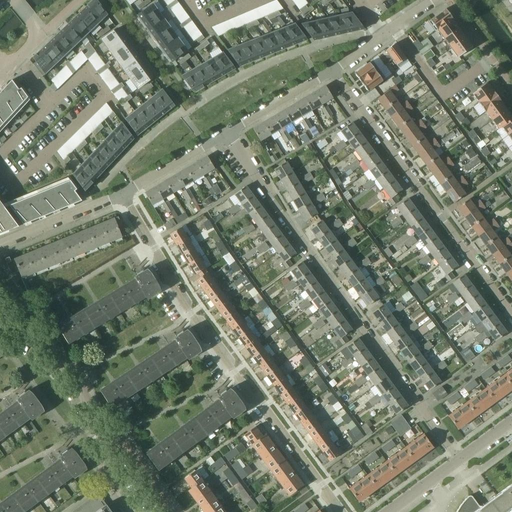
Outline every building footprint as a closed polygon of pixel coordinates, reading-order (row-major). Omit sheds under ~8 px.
[(95,0),(93,0),(86,8),(98,24),(107,15),(95,0)] [(153,4),(137,16),(144,25),(160,14),(153,4)] [(86,8),(77,16),(89,32),(98,24),(86,8)] [(445,9),(428,22),(435,32),(437,30),(452,19),(452,20),(453,19),(448,14),(445,9)] [(351,13),(339,16),(351,33),(363,30),(351,13)] [(160,14),(144,25),(151,34),(166,23),(160,14)] [(77,16),(68,24),(80,41),(81,40),(84,37),(89,32),(77,16)] [(282,27),(285,24),(279,16),(276,19),(282,27)] [(339,16),(327,19),(339,35),(351,33),(339,16)] [(327,19),(315,22),(326,38),(339,35),(327,19)] [(459,28),(452,20),(452,19),(437,30),(444,39),(459,28)] [(315,22),(302,25),(314,41),(326,38),(315,22)] [(166,23),(151,34),(158,44),(173,32),(166,23)] [(68,24),(60,33),(72,49),(80,41),(68,24)] [(294,24),(283,29),(295,45),(306,41),(294,24)] [(465,38),(459,28),(444,39),(451,48),(465,38)] [(117,29),(101,40),(108,50),(124,39),(117,29)] [(283,29),(272,33),(284,49),(295,45),(283,29)] [(173,32),(158,44),(164,53),(180,41),(173,32)] [(60,33),(51,41),(63,57),(72,49),(60,33)] [(272,33),(261,37),(273,54),(284,49),(272,33)] [(84,37),(81,40),(86,46),(89,43),(84,37)] [(261,37),(250,42),(262,58),(273,54),(261,37)] [(472,47),(465,38),(451,48),(458,58),(472,47)] [(124,39),(108,50),(116,60),(131,48),(124,39)] [(51,41),(42,49),(54,66),(63,57),(51,41)] [(180,41),(164,53),(172,62),(187,51),(180,41)] [(250,42),(239,46),(251,62),(262,58),(250,42)] [(395,44),(386,51),(389,55),(392,60),(399,68),(402,73),(411,66),(408,61),(395,44)] [(239,46),(228,51),(240,67),(251,62),(239,46)] [(131,48),(116,60),(123,70),(138,58),(131,48)] [(42,49),(33,58),(36,62),(33,64),(42,77),(54,66),(42,49)] [(430,49),(421,56),(426,62),(431,58),(431,59),(435,56),(430,49)] [(222,53),(212,59),(224,75),(234,69),(222,53)] [(145,68),(138,58),(123,70),(130,79),(145,68)] [(212,59),(202,65),(214,81),(224,75),(212,59)] [(361,83),(379,70),(372,61),(354,74),(361,83)] [(202,65),(192,70),(204,87),(214,81),(202,65)] [(145,68),(130,79),(137,90),(153,78),(145,68)] [(192,70),(182,76),(194,93),(204,87),(192,70)] [(368,92),(385,79),(379,70),(361,83),(368,92)] [(417,73),(413,77),(418,83),(422,80),(417,73)] [(11,80),(0,92),(0,127),(28,98),(21,89),(19,90),(11,80)] [(487,83),(472,94),(478,103),(479,103),(493,92),(487,83)] [(326,86),(315,93),(322,104),(332,98),(326,86)] [(396,101),(392,95),(398,90),(395,86),(392,89),(388,91),(385,94),(381,96),(378,99),(385,109),(396,101)] [(162,90),(152,97),(164,114),(174,106),(162,90)] [(494,92),(493,92),(479,103),(478,103),(485,113),(485,112),(500,101),(500,102),(501,101),(494,92)] [(311,110),(322,104),(315,93),(305,99),(311,110)] [(152,97),(144,105),(155,121),(164,114),(152,97)] [(301,116),(311,110),(305,99),(294,105),(301,116)] [(385,109),(392,118),(409,106),(406,101),(400,106),(396,101),(385,109)] [(506,110),(500,102),(500,101),(485,112),(491,121),(506,110)] [(144,105),(135,112),(147,128),(155,121),(144,105)] [(291,122),(301,116),(294,105),(284,111),(291,122)] [(324,114),(330,110),(327,106),(321,109),(324,114)] [(409,106),(392,118),(399,128),(410,120),(406,114),(412,110),(409,106)] [(332,115),(330,110),(324,114),(326,118),(332,115)] [(511,117),(506,110),(491,121),(498,130),(501,127),(511,118),(511,117)] [(281,128),(291,122),(284,111),(274,117),(281,128)] [(135,112),(125,119),(137,135),(147,128),(135,112)] [(274,117),(264,123),(270,135),(281,128),(274,117)] [(303,126),(309,123),(306,118),(300,122),(303,126)] [(511,118),(501,127),(507,136),(511,132),(511,118)] [(399,128),(406,137),(423,124),(421,120),(420,120),(413,125),(410,120),(399,128)] [(121,123),(113,132),(125,148),(133,139),(121,123)] [(270,135),(264,123),(253,129),(260,141),(270,135)] [(312,128),(309,123),(303,126),(306,131),(312,128)] [(341,131),(348,141),(359,133),(351,123),(341,131)] [(423,124),(406,137),(412,147),(423,138),(419,133),(426,128),(423,124)] [(453,140),(456,137),(460,135),(456,129),(453,132),(441,140),(445,145),(449,142),(448,141),(452,138),(453,140)] [(113,132),(105,140),(117,157),(125,148),(113,132)] [(355,150),(366,142),(359,133),(348,141),(355,150)] [(477,145),(481,142),(477,136),(473,139),(477,145)] [(412,147),(419,156),(437,143),(434,138),(427,143),(423,138),(412,147)] [(105,140),(97,149),(109,165),(117,157),(105,140)] [(342,140),(338,144),(342,149),(346,146),(342,140)] [(362,160),(373,152),(366,142),(355,150),(362,160)] [(437,143),(419,156),(426,165),(437,157),(433,152),(440,147),(437,143)] [(312,149),(309,144),(304,147),(307,152),(312,149)] [(342,149),(338,144),(334,147),(335,149),(338,152),(342,149)] [(97,149),(89,157),(101,174),(109,165),(97,149)] [(471,159),(476,156),(471,149),(467,153),(471,159)] [(362,160),(359,163),(360,165),(360,166),(365,173),(369,170),(380,162),(373,152),(362,160)] [(277,160),(274,155),(269,158),(272,163),(277,160)] [(89,157),(81,166),(93,182),(101,174),(89,157)] [(207,157),(197,163),(203,174),(214,168),(207,157)] [(426,165),(433,175),(451,162),(447,157),(441,162),(437,157),(426,165)] [(477,157),(464,167),(467,172),(481,162),(477,157)] [(356,160),(352,163),(356,168),(360,165),(356,160)] [(365,173),(364,174),(369,181),(371,179),(373,182),(376,179),(387,171),(380,162),(369,170),(365,173)] [(451,162),(433,175),(440,184),(451,176),(447,170),(453,165),(451,162)] [(186,169),(193,181),(203,174),(197,163),(186,169)] [(274,169),(281,180),(292,173),(286,163),(274,169)] [(356,168),(352,163),(348,166),(350,169),(352,172),(356,168)] [(81,166),(73,175),(85,191),(93,182),(81,166)] [(176,175),(183,187),(193,181),(186,169),(176,175)] [(383,189),(394,181),(387,171),(376,179),(383,189)] [(310,172),(305,175),(308,181),(313,178),(310,172)] [(287,190),(298,183),(292,173),(281,180),(287,190)] [(166,181),(173,193),(183,187),(176,175),(166,181)] [(308,181),(305,175),(300,178),(304,184),(308,181)] [(447,193),(464,180),(462,177),(461,176),(455,181),(451,176),(440,184),(447,193)] [(69,179),(8,204),(23,225),(81,201),(74,191),(76,190),(69,179)] [(369,181),(366,182),(371,188),(375,184),(373,182),(371,179),(369,181)] [(467,184),(464,180),(447,193),(454,203),(465,195),(461,189),(467,184)] [(156,187),(162,199),(173,193),(166,181),(156,187)] [(211,187),(213,185),(211,181),(205,184),(208,189),(211,187)] [(394,181),(383,189),(391,199),(389,200),(393,206),(398,201),(394,196),(401,191),(394,181)] [(371,188),(366,182),(362,185),(366,191),(371,188)] [(293,200),(304,194),(298,183),(287,190),(293,200)] [(216,184),(213,185),(211,187),(214,193),(216,196),(221,192),(216,184)] [(162,199),(156,187),(145,194),(152,205),(162,199)] [(235,194),(242,204),(253,196),(245,187),(235,194)] [(185,197),(191,193),(188,188),(182,192),(185,197)] [(193,198),(191,193),(185,197),(187,201),(191,199),(193,198)] [(322,193),(317,196),(320,202),(325,199),(322,193)] [(299,211),(310,204),(304,194),(293,200),(299,211)] [(486,195),(479,200),(482,204),(489,199),(489,198),(487,196),(486,195)] [(249,214),(260,206),(253,196),(242,204),(249,214)] [(320,202),(317,196),(312,199),(316,204),(320,202)] [(407,199),(397,207),(401,212),(397,215),(398,217),(400,219),(404,217),(415,209),(407,199)] [(489,199),(482,204),(485,208),(486,210),(493,204),(489,199)] [(457,208),(465,217),(482,204),(479,200),(473,205),(469,200),(457,208)] [(0,201),(0,234),(18,227),(0,201)] [(232,207),(236,213),(240,210),(236,204),(232,207)] [(310,204),(299,211),(305,221),(317,215),(310,204)] [(482,204),(465,217),(472,227),(483,219),(479,213),(485,208),(482,204)] [(256,224),(267,216),(260,206),(249,214),(256,224)] [(232,216),(236,213),(232,207),(228,210),(232,216)] [(411,226),(422,218),(415,209),(404,217),(411,226)] [(215,224),(223,217),(219,213),(212,219),(215,224)] [(263,233),(274,225),(267,216),(256,224),(263,233)] [(22,278),(109,243),(122,238),(121,236),(125,234),(118,217),(114,219),(14,259),(14,260),(11,261),(9,257),(5,259),(9,270),(13,274),(19,271),(22,278)] [(398,217),(394,220),(398,225),(402,222),(398,217)] [(418,236),(429,228),(422,218),(411,226),(418,236)] [(167,230),(176,225),(173,219),(164,225),(167,230)] [(338,219),(334,222),(338,228),(342,225),(338,219)] [(472,227),(478,236),(496,223),(493,219),(486,224),(483,219),(472,227)] [(398,225),(394,220),(390,223),(392,226),(394,228),(398,225)] [(317,239),(328,231),(321,221),(310,229),(317,239)] [(338,228),(334,222),(329,225),(333,231),(338,228)] [(246,226),(250,232),(254,229),(250,223),(246,226)] [(496,223),(478,236),(485,246),(496,238),(492,232),(499,227),(496,223)] [(270,243),(281,235),(274,225),(263,233),(270,243)] [(246,235),(250,232),(246,226),(242,230),(244,232),(246,235)] [(169,235),(176,245),(187,238),(181,228),(169,235)] [(425,246),(436,238),(429,228),(418,236),(425,246)] [(335,240),(328,231),(317,239),(325,248),(335,240)] [(277,253),(288,245),(281,235),(270,243),(277,253)] [(413,236),(408,239),(412,245),(417,241),(413,236)] [(193,248),(187,238),(176,245),(182,255),(193,248)] [(352,238),(348,241),(352,247),(356,244),(352,238)] [(432,255),(443,247),(436,238),(425,246),(432,255)] [(485,246),(492,255),(510,242),(507,238),(500,243),(496,238),(485,246)] [(412,245),(408,239),(404,243),(408,248),(412,245)] [(325,248),(332,258),(342,250),(335,240),(325,248)] [(352,247),(348,241),(343,245),(348,250),(352,247)] [(260,246),(265,251),(269,248),(265,242),(260,246)] [(511,244),(510,242),(492,255),(499,264),(510,256),(506,251),(511,246),(511,244)] [(223,244),(217,248),(219,251),(223,257),(229,254),(225,248),(223,244)] [(288,245),(277,253),(284,262),(282,264),(286,269),(292,265),(288,260),(295,254),(288,245)] [(260,255),(265,251),(260,246),(256,249),(260,255)] [(439,265),(450,257),(443,247),(432,255),(439,265)] [(199,258),(193,248),(182,255),(188,265),(199,258)] [(387,248),(383,251),(389,258),(393,255),(387,248)] [(350,260),(342,250),(332,258),(339,268),(350,260)] [(199,258),(188,265),(194,276),(198,273),(204,269),(206,268),(211,265),(205,255),(199,258)] [(426,255),(422,258),(426,264),(431,260),(426,255)] [(499,264),(506,274),(511,269),(511,258),(510,256),(499,264)] [(450,257),(439,265),(446,275),(444,276),(448,282),(454,277),(450,272),(457,267),(450,257)] [(367,258),(363,261),(367,266),(371,263),(367,258)] [(426,264),(422,258),(418,262),(422,267),(426,264)] [(339,268),(346,277),(357,269),(350,260),(339,268)] [(367,266),(363,261),(358,264),(360,266),(362,269),(367,266)] [(298,280),(309,272),(301,263),(291,270),(298,280)] [(364,279),(369,275),(364,268),(362,269),(360,266),(357,269),(346,277),(353,287),(364,279)] [(68,344),(133,305),(146,297),(148,300),(160,292),(158,286),(152,275),(147,269),(134,277),(136,281),(58,327),(68,344)] [(200,278),(196,281),(203,291),(214,282),(204,269),(198,273),(200,278)] [(305,290),(316,282),(309,272),(298,280),(305,290)] [(244,275),(233,283),(236,287),(247,279),(244,275)] [(460,293),(471,285),(463,275),(453,283),(460,293)] [(381,276),(377,280),(381,285),(385,282),(381,276)] [(364,279),(353,287),(360,296),(371,289),(374,286),(372,283),(371,281),(368,284),(364,279)] [(288,283),(292,289),(296,285),(292,280),(288,283)] [(381,285),(377,280),(372,283),(376,289),(381,285)] [(434,285),(437,289),(444,285),(441,280),(434,285)] [(203,291),(210,300),(221,292),(214,282),(203,291)] [(316,282),(305,290),(312,300),(323,292),(316,282)] [(288,292),(292,289),(288,283),(284,286),(288,292)] [(471,285),(460,293),(467,302),(478,294),(471,285)] [(35,287),(30,289),(33,297),(38,295),(35,287)] [(378,298),(371,289),(360,296),(367,306),(378,298)] [(408,291),(401,296),(406,303),(413,297),(408,291)] [(228,301),(221,292),(210,300),(217,309),(228,301)] [(319,309),(330,301),(323,292),(312,300),(319,309)] [(454,292),(450,296),(454,301),(458,298),(454,292)] [(421,302),(427,297),(424,293),(418,298),(421,302)] [(478,294),(467,302),(474,312),(485,304),(478,294)] [(454,301),(450,296),(446,299),(450,304),(454,301)] [(406,303),(402,305),(405,308),(416,300),(413,297),(406,303)] [(302,302),(306,308),(311,305),(307,299),(302,302)] [(235,311),(228,301),(217,309),(224,319),(235,311)] [(330,301),(319,309),(326,319),(337,311),(330,301)] [(383,305),(372,313),(379,323),(394,312),(391,309),(393,308),(388,301),(383,305)] [(302,311),(306,308),(302,302),(298,306),(302,311)] [(429,302),(425,305),(431,312),(434,309),(432,306),(429,302)] [(400,303),(395,306),(400,312),(404,309),(400,303)] [(472,317),(469,319),(474,327),(481,322),(492,314),(485,304),(474,312),(471,315),(472,317)] [(400,312),(395,306),(393,308),(391,309),(394,312),(395,315),(400,312)] [(242,320),(235,311),(224,319),(231,328),(242,320)] [(333,329),(344,321),(337,311),(326,319),(333,329)] [(394,312),(379,323),(387,332),(397,324),(393,319),(397,317),(395,315),(394,312)] [(468,312),(464,315),(468,320),(469,319),(472,317),(471,315),(468,312)] [(488,331),(499,323),(492,314),(481,322),(488,331)] [(468,320),(464,315),(460,319),(464,324),(468,320)] [(242,320),(231,328),(238,338),(249,330),(253,327),(254,326),(247,317),(242,320)] [(316,322),(320,328),(325,324),(321,319),(316,322)] [(351,330),(344,321),(333,329),(340,338),(338,340),(342,345),(348,341),(344,336),(351,330)] [(282,326),(279,322),(273,326),(270,329),(261,335),(264,339),(276,330),(282,326)] [(316,331),(320,328),(316,322),(312,325),(314,328),(316,331)] [(414,322),(410,325),(414,331),(418,328),(414,322)] [(453,335),(463,327),(460,323),(450,331),(453,335)] [(506,333),(499,323),(488,331),(496,341),(506,333)] [(397,324),(387,332),(394,342),(404,334),(408,331),(406,328),(405,328),(402,330),(397,324)] [(414,331),(410,325),(406,328),(410,334),(414,331)] [(249,330),(238,338),(245,347),(256,339),(260,336),(253,327),(249,330)] [(111,408),(186,358),(189,360),(201,352),(199,346),(192,336),(186,330),(174,338),(176,342),(101,392),(111,408)] [(404,334),(394,342),(401,351),(411,344),(407,338),(411,335),(410,334),(408,331),(404,334)] [(483,331),(478,335),(482,340),(486,336),(483,331)] [(482,340),(478,335),(474,338),(478,343),(482,340)] [(263,349),(256,339),(245,347),(252,357),(263,349)] [(347,346),(354,356),(365,348),(357,339),(347,346)] [(445,340),(441,343),(445,349),(449,346),(445,340)] [(428,342),(424,345),(428,350),(432,347),(428,342)] [(411,344),(401,351),(408,361),(418,353),(422,351),(420,348),(416,350),(411,344)] [(428,350),(424,345),(420,348),(422,351),(424,353),(428,350)] [(361,366),(372,358),(365,348),(354,356),(361,366)] [(270,358),(263,349),(252,357),(259,366),(270,358)] [(466,363),(474,357),(471,352),(463,358),(466,363)] [(415,371),(426,363),(418,353),(408,361),(415,371)] [(344,359),(348,365),(352,361),(348,356),(344,359)] [(511,361),(507,356),(502,359),(506,364),(511,361)] [(277,368),(270,358),(259,366),(266,376),(277,368)] [(365,371),(361,374),(362,376),(362,375),(364,378),(368,376),(379,368),(378,366),(376,364),(372,358),(361,366),(365,371)] [(344,368),(348,365),(344,359),(340,362),(344,368)] [(506,364),(502,359),(498,362),(502,367),(506,364)] [(442,361),(438,364),(442,369),(446,366),(442,361)] [(422,380),(433,372),(426,363),(415,371),(422,380)] [(324,364),(318,368),(325,377),(331,373),(324,364)] [(442,369),(438,364),(434,367),(438,372),(442,369)] [(495,372),(491,367),(486,371),(490,376),(495,372)] [(284,377),(277,368),(266,376),(273,385),(284,377)] [(375,385),(386,377),(379,368),(368,376),(370,378),(375,385)] [(490,376),(486,371),(481,375),(485,380),(490,376)] [(433,372),(422,380),(429,390),(440,382),(433,372)] [(288,374),(284,377),(273,385),(280,395),(291,387),(295,384),(288,374)] [(358,379),(362,384),(367,381),(364,378),(362,375),(358,379)] [(511,386),(504,375),(485,389),(495,402),(511,389),(511,386)] [(375,385),(370,389),(375,396),(377,395),(379,398),(382,395),(393,387),(392,386),(390,383),(386,377),(375,385)] [(358,388),(362,384),(358,379),(354,382),(356,384),(358,388)] [(478,385),(474,380),(469,383),(473,388),(478,385)] [(468,392),(473,388),(469,383),(464,387),(468,392)] [(352,387),(348,390),(350,394),(358,388),(356,384),(352,387)] [(298,396),(291,387),(280,395),(287,404),(298,396)] [(382,395),(379,398),(381,401),(380,401),(385,408),(389,404),(400,397),(396,391),(394,388),(393,387),(382,395)] [(441,387),(432,394),(438,401),(447,394),(441,387)] [(158,470),(207,434),(231,417),(233,419),(245,410),(243,404),(235,394),(230,389),(217,398),(220,401),(147,455),(158,470)] [(476,416),(495,402),(485,389),(467,403),(476,416)] [(0,440),(5,436),(30,418),(32,420),(44,412),(41,405),(34,396),(28,390),(16,400),(18,403),(0,415),(0,440)] [(461,397),(458,392),(452,396),(456,401),(461,397)] [(372,398),(377,404),(381,401),(377,395),(375,396),(372,398)] [(305,406),(298,396),(287,404),(294,414),(305,406)] [(456,401),(452,396),(447,400),(451,405),(456,401)] [(400,397),(389,404),(397,414),(407,406),(400,397)] [(372,407),(377,404),(372,398),(368,401),(370,404),(372,407)] [(476,416),(467,403),(448,416),(458,429),(476,416)] [(312,415),(305,406),(294,414),(301,423),(312,415)] [(319,425),(312,415),(301,423),(308,433),(319,425)] [(400,437),(411,429),(401,415),(390,424),(400,437)] [(326,434),(319,425),(308,433),(315,442),(326,434)] [(244,434),(251,444),(262,436),(255,427),(244,434)] [(388,437),(393,433),(389,427),(383,431),(388,437)] [(284,460),(265,434),(262,436),(251,444),(270,470),(284,460)] [(333,444),(326,434),(315,442),(322,452),(333,444)] [(405,448),(414,461),(433,447),(423,434),(405,448)] [(391,440),(386,444),(390,449),(395,445),(391,440)] [(241,443),(235,448),(239,454),(245,449),(241,443)] [(340,453),(333,444),(322,452),(329,461),(340,453)] [(390,449),(386,444),(381,448),(385,453),(390,449)] [(0,511),(24,511),(72,476),(75,479),(86,470),(83,463),(77,454),(71,448),(58,458),(60,461),(0,505),(0,511)] [(224,456),(228,461),(239,454),(235,448),(224,456)] [(396,475),(414,461),(405,448),(386,461),(396,475)] [(375,453),(369,456),(373,461),(378,458),(375,453)] [(373,461),(369,456),(364,460),(368,465),(373,461)] [(210,457),(206,460),(210,466),(214,463),(210,457)] [(214,463),(210,466),(214,472),(225,464),(221,458),(214,463)] [(303,485),(294,473),(284,460),(270,470),(289,496),(303,485)] [(377,488),(396,475),(386,461),(368,475),(377,488)] [(231,466),(236,472),(242,468),(237,462),(231,466)] [(358,465),(352,469),(356,474),(361,470),(358,465)] [(227,479),(232,474),(228,468),(222,472),(227,479)] [(242,468),(236,472),(242,480),(247,476),(242,468)] [(356,474),(352,469),(347,473),(351,478),(356,474)] [(191,489),(202,480),(195,471),(184,479),(191,489)] [(238,482),(232,474),(227,479),(233,486),(238,482)] [(359,502),(377,488),(368,475),(349,489),(359,502)] [(210,511),(220,505),(202,480),(191,489),(188,491),(203,511),(210,511)] [(511,511),(511,483),(482,506),(481,506),(479,506),(478,505),(473,497),(471,496),(470,496),(468,497),(463,502),(459,508),(456,511),(511,511)] [(111,511),(98,493),(71,511),(111,511)] [(255,499),(261,506),(266,502),(261,495),(255,499)] [(251,500),(246,504),(251,511),(254,509),(256,507),(251,500)]
